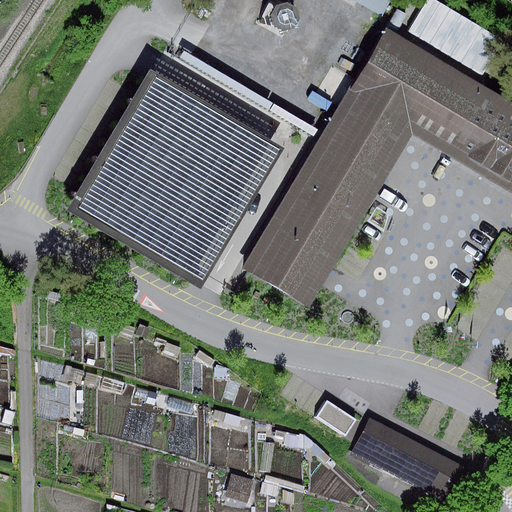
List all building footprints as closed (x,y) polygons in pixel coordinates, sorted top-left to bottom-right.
[(505,41),(435,0),(429,0),(410,32),(484,75),(505,41)] [(288,3),(277,6),(272,16),(275,26),(285,32),(295,29),(301,19),(298,8),(288,3)] [(243,269),(310,309),(360,221),(414,136),(511,194),(511,103),(387,29),(243,269)] [(286,145),(154,67),(73,203),(205,281),(286,145)] [(353,420),(324,402),(314,418),(343,436),(353,420)] [(371,419),(353,452),(448,503),(466,470),(371,419)]
